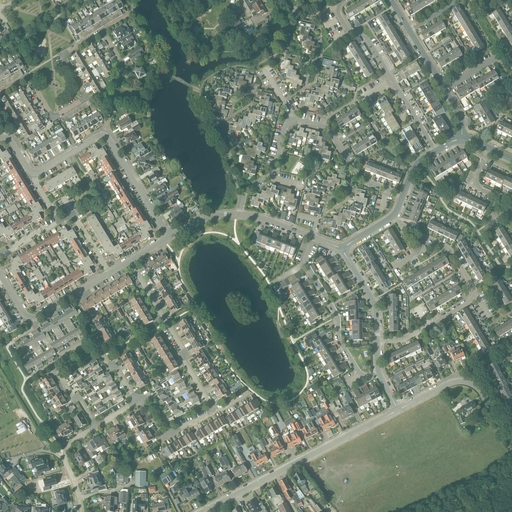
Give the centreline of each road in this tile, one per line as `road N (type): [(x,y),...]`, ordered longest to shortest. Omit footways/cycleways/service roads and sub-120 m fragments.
road 1 (residential): [(102,31),(61,54),(86,97),(53,118),(28,75),(0,92)]
road 2 (residential): [(215,505),(397,409)]
road 3 (residential): [(424,236),(449,251),(474,295),(397,341),(377,342)]
road 4 (residential): [(213,411),(129,262)]
road 5 (residential): [(303,263),(337,317),(338,343),(355,374),(378,375)]
road 6 (residential): [(403,195),(360,179),(327,127),(292,116)]
road 7 (unclassified): [(51,364),(92,339),(136,401)]
road 8 (residential): [(106,134),(169,237)]
